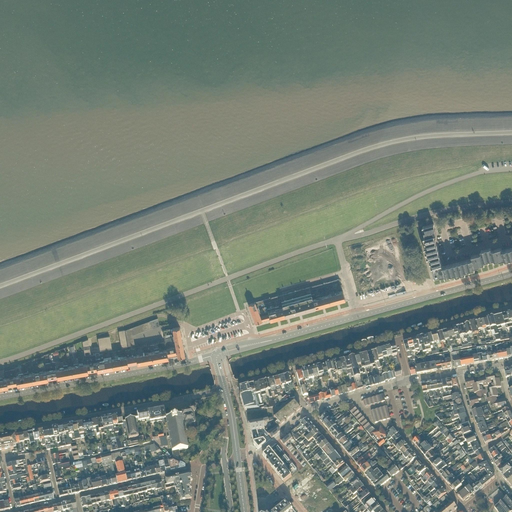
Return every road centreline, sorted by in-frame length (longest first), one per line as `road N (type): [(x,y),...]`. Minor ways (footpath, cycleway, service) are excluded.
road 1 (secondary): [(217,355),(511,272)]
road 2 (residential): [(224,387),(0,432)]
road 3 (tertiary): [(0,396),(217,355)]
road 4 (residential): [(224,387),(397,340)]
road 5 (residential): [(193,469),(155,443),(72,462),(68,448),(47,452)]
road 6 (residential): [(76,497),(193,469)]
